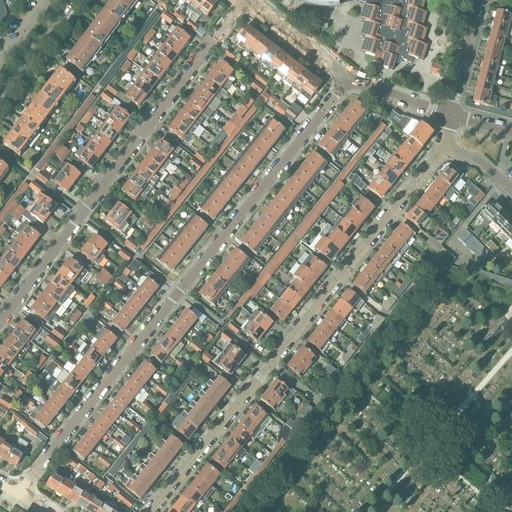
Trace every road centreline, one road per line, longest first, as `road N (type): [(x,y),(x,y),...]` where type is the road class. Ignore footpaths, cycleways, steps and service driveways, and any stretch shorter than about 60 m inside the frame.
road 1 (residential): [(17,494),(349,79)]
road 2 (residential): [(448,150),(154,511)]
road 3 (residential): [(0,322),(243,0)]
road 4 (residential): [(246,0),(349,79)]
road 5 (residential): [(0,102),(78,0)]
road 6 (residential): [(482,0),(453,117)]
